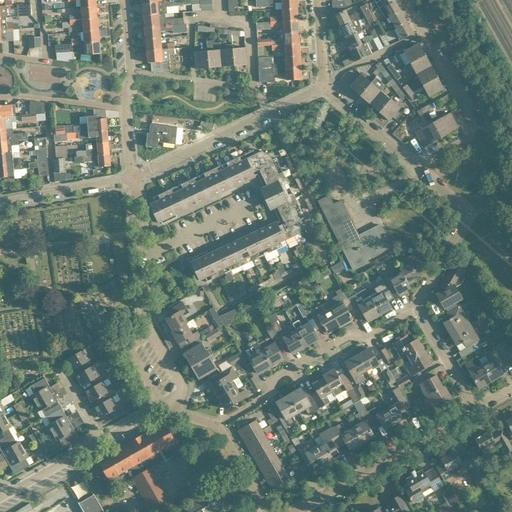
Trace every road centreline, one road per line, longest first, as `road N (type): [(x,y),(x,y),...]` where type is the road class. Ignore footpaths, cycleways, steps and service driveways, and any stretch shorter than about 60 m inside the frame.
road 1 (residential): [(174,405),(181,387),(147,329),(133,177)]
road 2 (residential): [(219,421),(270,395),(276,376),(351,334),(379,334),(418,311)]
road 3 (residential): [(419,168),(475,128),(406,0)]
road 4 (residential): [(291,511),(472,406)]
road 5 (residential): [(133,177),(121,0)]
road 6 (residential): [(418,311),(463,213),(419,168)]
road 7 (residential): [(264,112),(133,177)]
road 8 (residential): [(133,177),(0,203)]
road 9 (residential): [(419,168),(326,86)]
